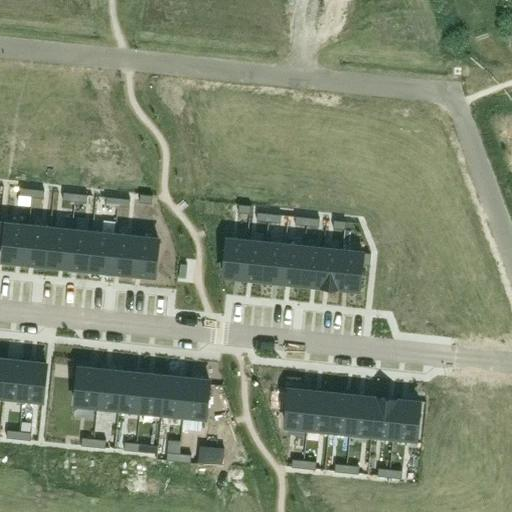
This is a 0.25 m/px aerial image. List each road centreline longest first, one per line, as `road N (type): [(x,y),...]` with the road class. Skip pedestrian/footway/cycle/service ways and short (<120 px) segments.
road 1 (residential): [(0,309),(511,360)]
road 2 (residential): [(297,76),(454,96),(511,256)]
road 3 (residential): [(0,47),(297,76)]
